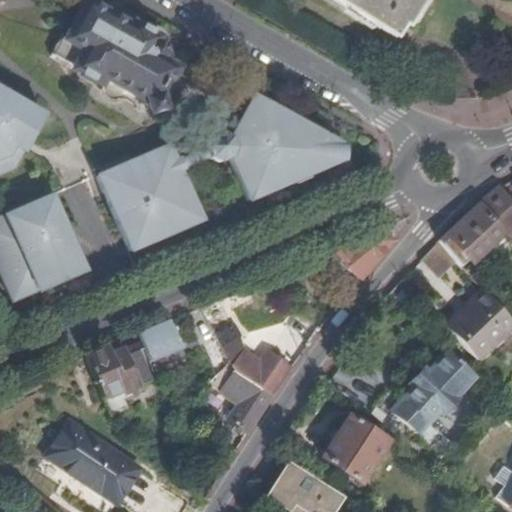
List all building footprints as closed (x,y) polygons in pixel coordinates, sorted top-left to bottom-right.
[(322,0),(389,44),(398,31),(401,33),(423,0),(322,0)] [(154,110),(175,73),(159,64),(159,61),(166,59),(163,46),(155,48),(154,41),(132,28),(129,33),(86,8),(63,45),(57,42),(48,59),(96,88),(101,81),(154,110)] [(20,155),(22,155),(44,117),(0,91),(0,175),(10,171),(20,155)] [(208,144),(214,158),(226,162),(243,202),(336,163),(333,146),(247,96),(223,138),(215,133),(208,144)] [(199,222),(178,175),(172,160),(166,144),(92,176),(125,253),(199,222)] [(172,160),(178,175),(214,158),(208,144),(172,160)] [(445,236),(437,244),(451,261),(469,280),(508,243),(506,241),(511,235),(511,206),(496,189),(479,204),(445,236)] [(3,305),(81,272),(49,195),(0,215),(0,280),(7,296),(1,299),(3,305)] [(326,256),(357,282),(389,244),(385,239),(380,234),(326,256)] [(437,244),(419,262),(433,277),(451,261),(437,244)] [(470,306),(443,332),(473,365),(501,340),(470,306)] [(166,324),(136,336),(146,362),(176,349),(166,324)] [(270,399),(288,372),(263,356),(255,363),(240,354),(232,343),(219,350),(226,363),(232,374),(249,385),(270,399)] [(103,350),(83,358),(99,399),(116,392),(118,395),(148,383),(136,353),(121,359),(119,352),(106,358),(103,350)] [(448,400),(468,379),(445,355),(423,376),(419,373),(405,388),(408,391),(387,412),(411,435),(424,424),(426,425),(449,402),(448,400)] [(223,423),(243,437),(270,399),(249,385),(223,423)] [(382,446),(347,421),(320,460),(355,486),(382,446)] [(130,511),(150,481),(78,436),(57,470),(122,511),(130,511)] [(300,465),(290,458),(280,471),(291,478),(295,473),(300,465)] [(310,483),(295,473),(291,478),(280,471),(262,497),(274,505),(269,511),(330,511),(334,506),(307,488),(310,483)] [(506,510),(511,501),(511,478),(494,501),(506,510)]
